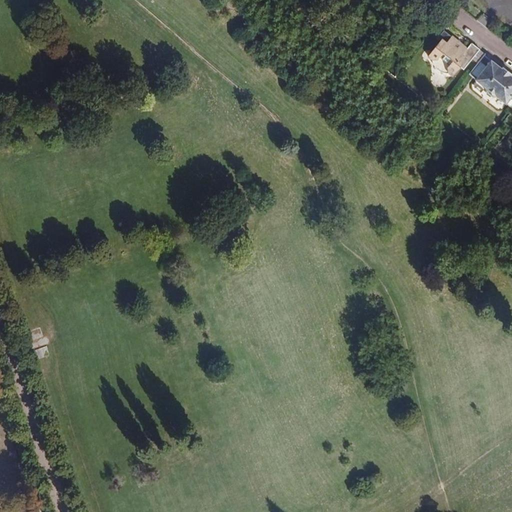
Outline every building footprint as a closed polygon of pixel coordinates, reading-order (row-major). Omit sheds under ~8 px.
[(342,0),(340,3),(347,9),(354,1),(357,3),(359,0),(342,0)] [(442,18),(425,4),(419,12),(436,25),(442,18)] [(420,18),(410,11),(398,27),(408,35),(420,18)] [(481,48),(472,41),(468,47),(464,44),(462,47),(455,42),(457,38),(445,28),(440,35),(442,37),(429,55),(436,60),(435,62),(446,70),(447,69),(455,74),(461,65),(465,68),(481,48)] [(373,35),(365,29),(358,38),(365,43),(373,35)] [(462,47),(464,44),(457,38),(455,42),(462,47)] [(492,59),(485,54),(470,73),(477,78),(486,86),(486,90),(492,95),(497,95),(507,102),(511,105),(511,73),(511,74),(511,73),(511,72),(509,70),(507,73),(504,72),(507,68),(503,66),(492,58),(492,59)]
